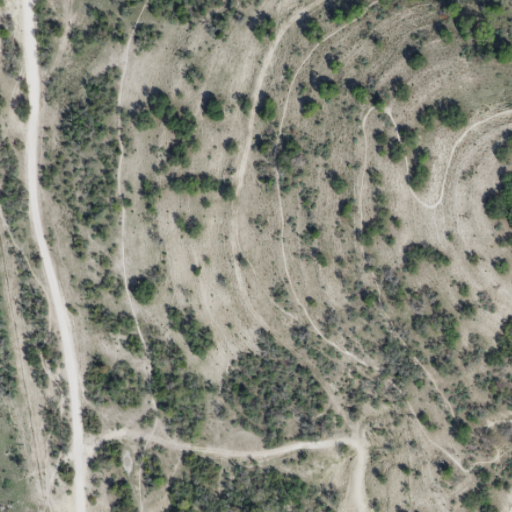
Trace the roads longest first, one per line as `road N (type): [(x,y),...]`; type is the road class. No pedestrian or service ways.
road 1 (track): [(511,505),(508,511),(362,504),(358,460),(346,440),(236,454),(124,434),(84,450)]
road 2 (track): [(358,460),(348,422),(256,316),(244,280),(248,262)]
